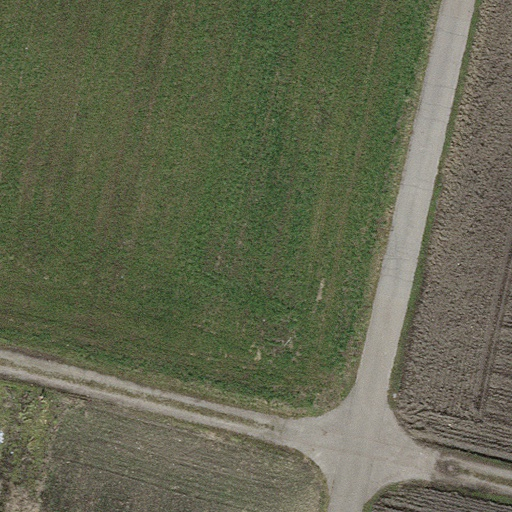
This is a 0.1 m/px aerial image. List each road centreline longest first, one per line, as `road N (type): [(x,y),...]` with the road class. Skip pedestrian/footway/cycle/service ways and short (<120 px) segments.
road 1 (track): [(0,372),(511,490)]
road 2 (track): [(467,0),(352,511)]
